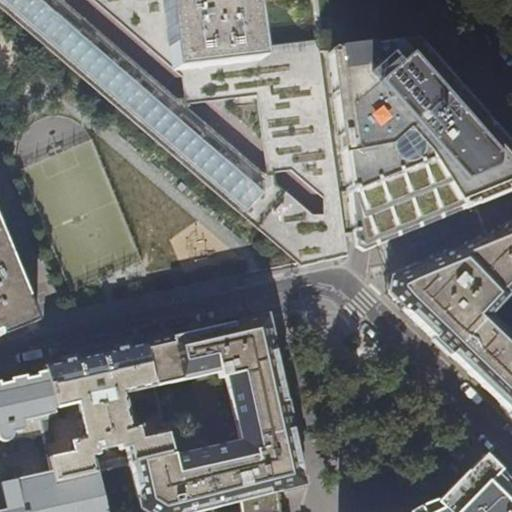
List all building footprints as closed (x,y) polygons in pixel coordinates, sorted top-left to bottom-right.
[(0,0),(0,3),(53,49),(263,230),(286,203),(265,185),(49,0),(0,0)] [(170,0),(180,68),(256,58),(255,49),(250,0),(170,0)] [(511,152),(470,105),(414,42),(409,36),(329,47),(352,234),(352,236),(363,242),(373,247),(376,246),(508,191),(511,188),(511,152)] [(286,203),(263,230),(302,263),(345,253),(343,236),(319,39),(255,49),(256,58),(180,68),(184,104),(257,96),(265,185),(286,203)] [(511,341),(504,333),(483,313),(511,286),(511,227),(443,256),(398,275),(390,278),(386,291),(396,300),(407,311),(433,336),(436,334),(445,341),(453,349),(450,352),(506,406),(511,412),(511,411),(511,341)] [(0,333),(36,322),(0,233),(0,333)] [(270,345),(264,318),(212,329),(167,339),(142,345),(152,387),(153,388),(217,374),(219,380),(224,379),(238,443),(170,458),(169,455),(129,465),(138,511),(199,511),(238,502),(273,493),(290,489),(304,486),(301,474),(270,345)] [(61,407),(76,404),(84,438),(68,441),(71,452),(48,458),(51,473),(54,483),(94,473),(129,465),(169,455),(164,432),(140,437),(137,427),(129,429),(121,394),(152,387),(142,345),(112,351),(64,362),(44,366),(48,382),(55,415),(55,416),(63,414),(61,407)] [(103,511),(94,473),(54,483),(51,473),(13,483),(19,510),(9,511),(0,511),(0,442),(2,443),(24,439),(22,423),(38,419),(46,417),(55,415),(48,382),(38,384),(0,392),(0,511),(103,511)] [(52,440),(46,417),(38,419),(44,444),(50,443),(52,440)] [(511,511),(511,486),(497,472),(483,459),(454,488),(436,505),(429,511),(511,511)] [(275,511),(273,493),(238,502),(239,511),(275,511)] [(429,511),(436,505),(434,502),(425,504),(413,510),(409,511),(429,511)]
